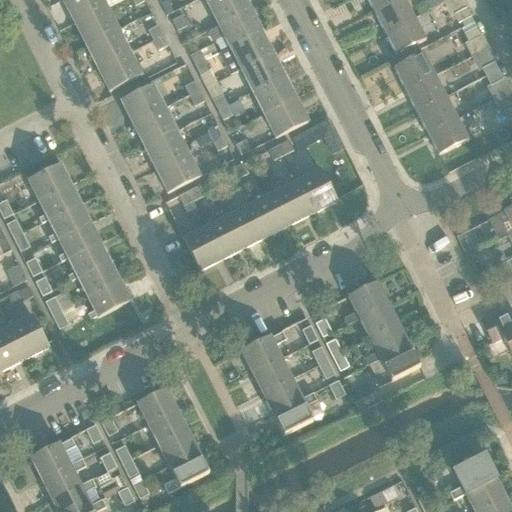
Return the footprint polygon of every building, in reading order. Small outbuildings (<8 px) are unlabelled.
[(61,0),(74,25),(107,9),(102,0),(61,0)] [(250,11),(244,0),(213,0),(204,5),(216,28),(250,11)] [(366,0),(373,13),(398,0),(366,0)] [(398,0),(373,13),(384,34),(414,20),(403,0),(398,0)] [(86,48),(118,31),(107,9),(74,25),(86,48)] [(458,13),(462,21),(470,17),(466,9),(458,13)] [(227,51),(262,33),(250,11),(216,28),(206,33),(212,44),(221,39),(227,51)] [(183,16),(173,22),(178,32),(188,27),(183,16)] [(384,34),(396,56),(425,42),(414,20),(384,34)] [(148,32),(153,42),(162,37),(157,27),(148,32)] [(467,32),(472,41),(480,37),(476,28),(467,32)] [(97,70),(130,54),(118,31),(86,48),(97,70)] [(227,51),(238,73),(273,56),(262,33),(227,51)] [(167,47),(162,37),(153,42),(158,52),(167,47)] [(191,57),(196,67),(206,62),(218,56),(213,46),(191,57)] [(130,54),(97,70),(109,94),(141,77),(130,54)] [(393,70),(405,92),(433,77),(422,55),(393,70)] [(238,73),(243,82),(250,96),(284,78),(273,56),(238,73)] [(211,72),(206,62),(196,67),(201,77),(211,72)] [(490,76),(498,71),(493,63),(485,67),(490,76)] [(498,71),(490,76),(494,84),(502,80),(498,71)] [(444,99),(433,77),(405,92),(416,113),(444,99)] [(250,96),(261,119),(296,101),(284,78),(250,96)] [(186,88),(191,98),(200,93),(195,83),(186,88)] [(121,103),(132,127),(166,110),(154,87),(121,103)] [(200,93),(191,98),(196,108),(205,103),(200,93)] [(213,102),(218,112),(228,106),(224,97),(213,102)] [(456,120),(444,99),(416,113),(427,135),(456,120)] [(261,119),(273,141),(308,124),(296,101),(261,119)] [(233,116),(228,106),(218,112),(223,121),(233,116)] [(177,132),(166,110),(132,127),(144,149),(177,132)] [(427,135),(438,157),(467,142),(456,120),(427,135)] [(208,133),(213,143),(223,138),(218,128),(208,133)] [(189,155),(177,132),(144,149),(155,172),(189,155)] [(304,133),(292,139),(298,152),(311,145),(304,133)] [(228,148),(223,138),(213,143),(218,153),(228,148)] [(247,142),(236,147),(241,157),(251,151),(247,142)] [(289,143),(279,148),(284,157),(294,152),(289,143)] [(269,152),(274,162),(284,157),(279,148),(269,152)] [(155,172),(167,195),(200,178),(189,155),(155,172)] [(244,165),(234,170),(239,180),(249,175),(244,165)] [(71,186),(60,166),(29,182),(39,203),(71,186)] [(223,175),(229,186),(239,180),(234,170),(223,175)] [(320,171),(297,183),(313,216),(336,204),(320,171)] [(291,227),(313,216),(297,183),(274,194),(291,227)] [(39,203),(45,215),(46,217),(39,221),(41,226),(48,222),(80,206),(71,186),(39,203)] [(198,188),(189,193),(194,203),(203,198),(198,188)] [(189,193),(179,197),(184,208),(194,203),(189,193)] [(268,238),(291,227),(274,194),(252,206),(268,238)] [(0,209),(0,211),(5,221),(14,216),(8,206),(0,209)] [(90,225),(80,206),(48,222),(55,236),(48,239),(51,245),(58,241),(90,225)] [(229,217),(246,250),(268,238),(252,206),(229,217)] [(511,209),(499,216),(509,236),(511,234),(511,209)] [(223,261),(246,250),(229,217),(207,229),(223,261)] [(8,229),(13,240),(23,235),(17,225),(8,229)] [(100,244),(90,225),(58,241),(65,255),(58,258),(61,264),(68,261),(100,244)] [(0,256),(11,251),(0,229),(0,256)] [(207,229),(183,240),(200,273),(223,261),(207,229)] [(23,235),(13,240),(19,251),(28,246),(23,235)] [(110,264),(100,244),(68,261),(75,274),(68,277),(71,283),(78,280),(110,264)] [(27,268),(33,279),(42,274),(37,263),(27,268)] [(120,283),(110,264),(78,280),(87,299),(120,283)] [(18,267),(6,273),(14,288),(25,282),(18,267)] [(37,288),(43,299),(52,294),(46,283),(37,288)] [(130,303),(120,283),(87,299),(94,313),(87,316),(90,322),(97,319),(130,303)] [(389,305),(378,283),(347,299),(354,314),(344,320),(347,326),(358,321),(389,305)] [(28,288),(8,298),(12,308),(33,298),(28,288)] [(61,313),(56,302),(47,307),(52,318),(61,313)] [(399,326),(389,305),(358,321),(368,342),(399,326)] [(511,327),(503,311),(481,322),(492,344),(504,339),(511,354),(511,327)] [(61,313),(52,318),(57,329),(67,324),(61,313)] [(31,317),(8,329),(25,362),(48,350),(31,317)] [(317,328),(322,339),(332,334),(326,323),(317,328)] [(368,367),(378,362),(409,346),(399,326),(368,342),(375,355),(364,360),(368,367)] [(311,328),(302,333),(309,346),(318,342),(311,328)] [(0,368),(2,373),(25,362),(8,329),(0,332),(0,368)] [(240,353),(251,375),(283,358),(277,346),(286,342),(282,334),(273,339),(272,337),(240,353)] [(327,348),(332,358),(341,354),(336,343),(327,348)] [(378,362),(383,371),(385,375),(374,380),(379,389),(421,368),(409,346),(378,362)] [(313,357),(319,367),(328,363),(323,352),(313,357)] [(341,354),(332,358),(337,369),(347,365),(341,354)] [(293,379),(283,358),(251,375),(261,396),(293,379)] [(328,363),(319,367),(324,378),(333,374),(328,363)] [(261,396),(272,416),(304,400),(293,379),(261,396)] [(329,387),(334,398),(343,393),(338,382),(329,387)] [(358,411),(377,401),(371,389),(352,399),(358,411)] [(177,412),(167,390),(137,406),(147,427),(177,412)] [(314,395),(304,400),(272,416),(283,438),(315,422),(307,407),(317,402),(314,395)] [(188,433),(177,412),(147,427),(158,448),(188,433)] [(101,424),(107,435),(116,430),(111,420),(101,424)] [(86,432),(92,443),(101,438),(95,427),(86,432)] [(199,453),(188,433),(158,448),(169,469),(199,453)] [(29,460),(40,482),(70,466),(64,454),(75,448),(71,441),(60,446),(59,445),(29,460)] [(116,454),(121,465),(131,460),(125,450),(116,454)] [(169,469),(172,476),(175,482),(164,487),(168,496),(209,475),(199,453),(169,469)] [(102,463),(107,473),(116,469),(111,458),(102,463)] [(452,499),(464,493),(494,478),(484,458),(454,473),(461,488),(450,495),(452,499)] [(82,460),(70,466),(40,482),(50,502),(80,487),(74,474),(85,468),(82,460)] [(121,465),(127,476),(136,471),(131,460),(121,465)] [(93,481),(80,487),(50,502),(55,511),(83,511),(91,508),(84,495),(95,489),(94,487),(111,479),(108,473),(93,481)] [(120,476),(111,480),(113,484),(118,494),(127,489),(120,476)] [(494,478),(464,493),(452,499),(454,502),(465,496),(473,511),(478,511),(505,499),(494,478)] [(133,487),(138,498),(147,493),(142,482),(133,487)] [(118,494),(123,505),(133,500),(127,489),(118,494)] [(381,493),(370,499),(375,510),(387,504),(381,493)] [(511,511),(505,499),(478,511),(511,511)] [(429,501),(420,506),(423,511),(434,511),(435,511),(429,501)] [(103,502),(91,508),(83,511),(99,511),(106,509),(103,502)]
